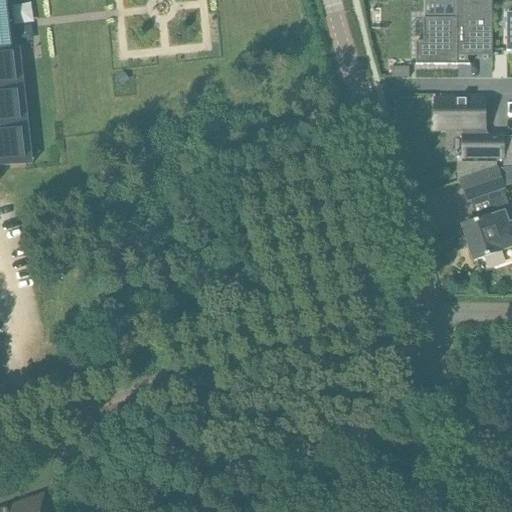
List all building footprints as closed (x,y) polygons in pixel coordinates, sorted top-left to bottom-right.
[(0,0),(0,168),(26,166),(13,49),(12,49),(7,4),(8,3),(8,2),(7,0),(0,0)] [(423,42),(416,42),(416,65),(457,65),(470,65),(470,64),(468,64),(457,64),(457,57),(468,57),(492,57),(492,0),(455,0),(456,19),(423,19),(423,42)] [(409,68),(392,68),(392,78),(409,78),(409,68)] [(435,102),(435,103),(436,103),(436,128),(435,128),(435,129),(460,129),(464,136),(463,136),(463,137),(464,137),(464,157),(457,157),(457,158),(503,158),(503,157),(502,157),(502,137),(503,137),(503,135),(488,135),(484,129),(485,129),(485,128),(484,128),(484,103),(485,103),(485,102),(435,102)] [(465,181),(460,183),(467,201),(470,200),(487,194),(503,189),(504,188),(498,170),(465,181)] [(491,217),(462,226),(474,261),(502,252),(502,251),(511,247),(511,223),(510,224),(506,213),(495,216),(491,218),(491,217)] [(214,395),(190,403),(198,427),(222,419),(214,395)] [(49,511),(44,496),(0,511),(49,511)]
